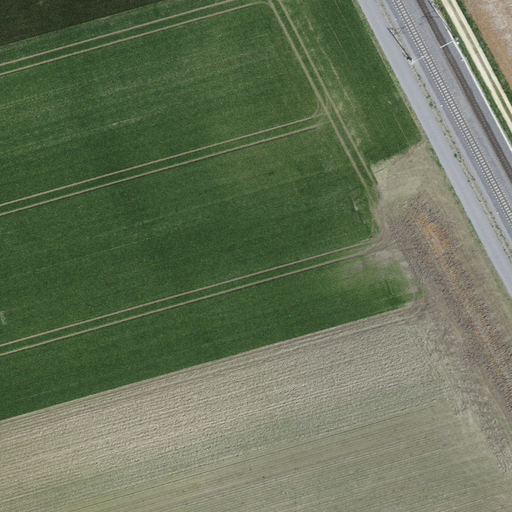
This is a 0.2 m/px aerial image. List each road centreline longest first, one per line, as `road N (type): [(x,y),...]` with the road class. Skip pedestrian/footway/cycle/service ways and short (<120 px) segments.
road 1 (track): [(364,0),(511,285)]
road 2 (track): [(447,0),(511,128)]
